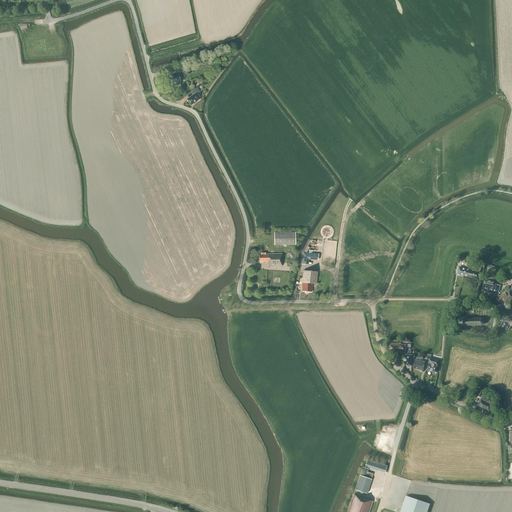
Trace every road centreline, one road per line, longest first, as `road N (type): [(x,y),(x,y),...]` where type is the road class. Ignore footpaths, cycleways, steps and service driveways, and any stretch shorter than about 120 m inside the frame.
road 1 (unclassified): [(415,381),(380,346),(369,301),(242,300),(243,214),(194,112),(155,93),(126,0)]
road 2 (secondary): [(168,511),(0,482)]
road 3 (unclassified): [(377,511),(415,381)]
